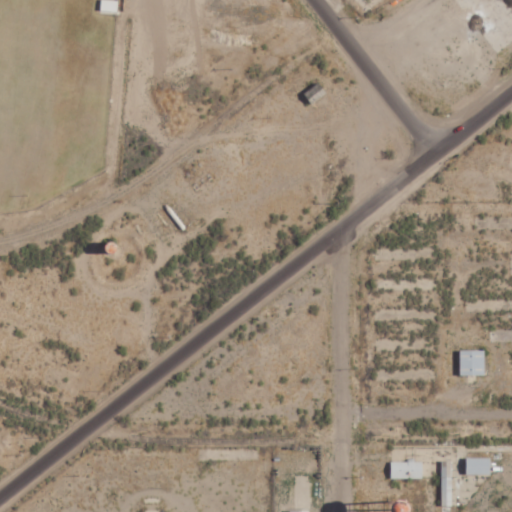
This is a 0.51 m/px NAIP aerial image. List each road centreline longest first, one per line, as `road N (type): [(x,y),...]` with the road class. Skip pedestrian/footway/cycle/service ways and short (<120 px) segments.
road 1 (residential): [(511,97),(0,501)]
road 2 (residential): [(340,511),(339,237)]
road 3 (residential): [(304,0),(437,155)]
road 4 (residential): [(339,405),(511,402)]
road 5 (residential): [(511,198),(383,199)]
